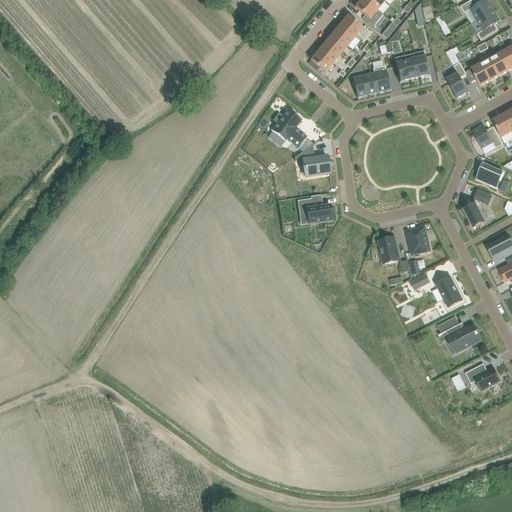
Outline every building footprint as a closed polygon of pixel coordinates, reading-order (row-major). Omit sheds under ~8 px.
[(364,0),(361,0),(355,8),(370,20),(377,11),(364,0)] [(382,0),(364,0),(377,11),(385,2),(382,0)] [(470,11),(477,21),(493,11),(487,0),(482,3),(479,0),(473,0),(460,8),(465,15),(470,11)] [(411,9),(415,5),(411,1),(407,6),(411,9)] [(420,4),(414,11),(415,15),(423,14),(420,4)] [(408,14),(411,9),(407,6),(403,10),(408,14)] [(493,11),(477,21),(483,32),(477,35),(481,42),(499,31),(495,25),(500,22),(493,11)] [(433,13),(424,15),(425,21),(435,19),(433,13)] [(348,16),(340,25),(355,38),(363,29),(348,16)] [(397,27),(401,22),(396,19),(392,23),(397,27)] [(448,35),(453,33),(449,24),(444,26),(448,35)] [(340,25),(333,34),(348,47),(355,38),(340,25)] [(391,34),(386,31),(382,35),(387,39),(391,34)] [(333,34),(325,43),(340,55),(348,47),(333,34)] [(325,43),(318,51),(333,64),(340,55),(325,43)] [(511,58),(507,50),(498,55),(508,72),(511,70),(511,58)] [(318,51),(310,61),(326,73),(333,64),(318,51)] [(415,54),(420,78),(431,76),(425,52),(415,54)] [(405,57),(410,80),(420,78),(415,54),(405,57)] [(498,55),(489,60),(499,77),(508,72),(498,55)] [(400,83),(410,80),(405,57),(394,59),(400,83)] [(489,60),(480,65),(490,82),(499,77),(489,60)] [(469,93),(461,79),(467,76),(460,64),(454,67),(457,73),(446,78),(457,100),(469,93)] [(480,65),(471,70),(477,80),(480,87),(490,82),(480,65)] [(373,69),(374,74),(379,93),(390,90),(385,66),(373,69)] [(477,80),(471,70),(466,73),(472,83),(477,80)] [(374,74),(364,76),(369,95),(379,93),(374,74)] [(369,95),(364,76),(353,79),(357,98),(369,95)] [(271,130),(271,131),(286,142),(287,140),(298,149),(298,150),(308,137),(307,137),(295,129),(301,121),(302,121),(287,110),(288,110),(283,117),(279,114),(273,121),(277,124),(272,131),(271,130)] [(511,110),(503,116),(511,132),(511,110)] [(511,132),(503,116),(493,122),(502,139),(511,133),(511,132)] [(494,128),(487,131),(484,126),(473,132),(482,150),(493,144),(496,150),(503,146),(494,128)] [(323,155),(299,159),(302,177),(326,174),(323,155)] [(504,173),(483,164),(476,180),(497,190),(504,173)] [(292,175),(277,177),(279,195),(294,194),(292,175)] [(473,205),(464,210),(474,229),(486,223),(478,209),(481,203),(488,206),(492,197),(478,191),(474,200),(475,200),(473,205)] [(307,214),(309,225),(332,221),(330,206),(313,209),(313,208),(311,200),(298,202),(300,216),(307,214)] [(424,227),(407,231),(412,255),(430,250),(424,227)] [(506,237),(487,247),(495,262),(511,253),(511,244),(510,246),(506,237)] [(400,261),(395,238),(378,242),(383,265),(400,261)] [(509,266),(500,271),(506,283),(511,280),(511,281),(511,258),(507,262),(509,266)] [(410,272),(408,261),(400,263),(402,274),(410,272)] [(417,261),(410,263),(412,275),(420,273),(417,261)] [(402,277),(391,279),(392,285),(403,282),(402,277)] [(423,277),(411,284),(414,291),(427,284),(423,277)] [(450,277),(436,285),(449,308),(463,301),(450,277)] [(472,326),(464,330),(461,325),(460,325),(456,318),(438,327),(442,335),(446,333),(457,353),(480,341),(478,336),(479,335),(478,333),(477,334),(472,326)] [(501,351),(494,353),(499,364),(505,362),(501,351)] [(482,366),(466,374),(471,385),(476,382),(481,393),(502,382),(494,368),(486,373),(482,366)] [(464,383),(460,375),(452,380),(456,388),(464,383)]
